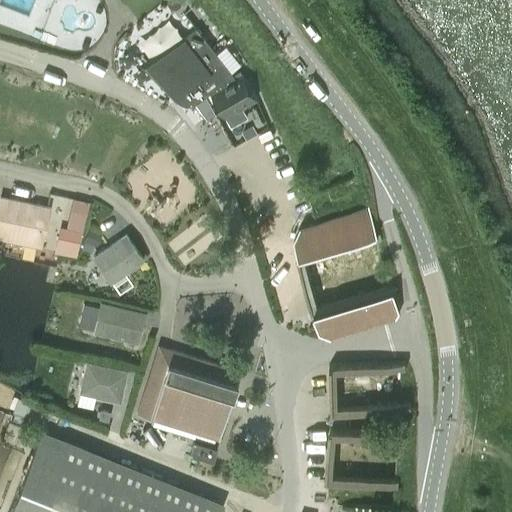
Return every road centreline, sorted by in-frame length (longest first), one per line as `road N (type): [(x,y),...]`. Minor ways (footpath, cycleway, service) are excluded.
road 1 (unclassified): [(272,362),(245,251),(198,152),(141,104),(0,51)]
road 2 (tertiary): [(439,451),(447,390),(443,321),(388,175)]
road 3 (tertiary): [(388,175),(258,0)]
road 4 (residential): [(388,175),(380,197),(415,327)]
road 5 (unclassified): [(290,511),(290,449),(272,362)]
road 6 (residential): [(272,362),(415,327)]
road 7 (residential): [(415,327),(427,438),(439,451)]
